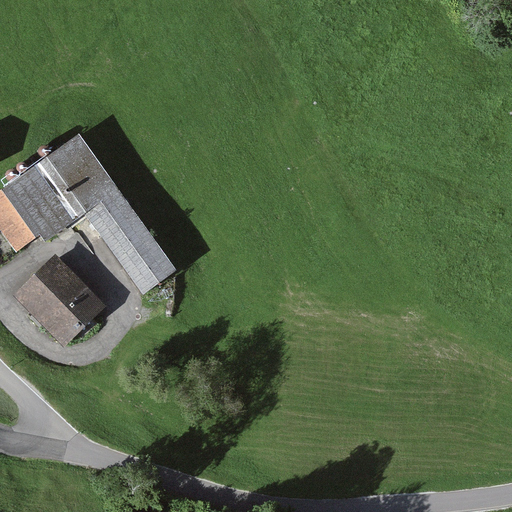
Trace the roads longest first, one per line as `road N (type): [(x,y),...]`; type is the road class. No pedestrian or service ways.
road 1 (unclassified): [(0,433),(254,511)]
road 2 (unclassified): [(386,511),(511,495)]
